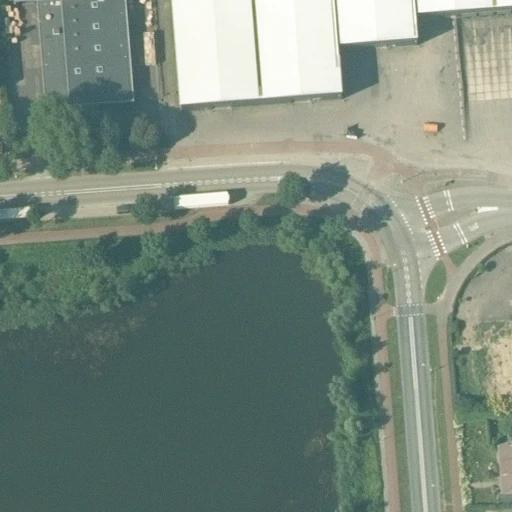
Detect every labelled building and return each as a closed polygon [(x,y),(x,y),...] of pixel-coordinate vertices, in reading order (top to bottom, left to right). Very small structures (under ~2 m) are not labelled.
[(13,0),(14,8),(37,6),(45,113),(133,106),(124,0),(13,0)] [(171,0),(181,114),(314,104),(341,102),(337,54),(333,0),(171,0)] [(333,0),(337,54),(417,47),(415,24),(413,0),(333,0)] [(511,0),(413,0),(415,24),(441,22),(511,16),(511,0)] [(511,336),(499,337),(498,381),(511,381),(511,336)]
